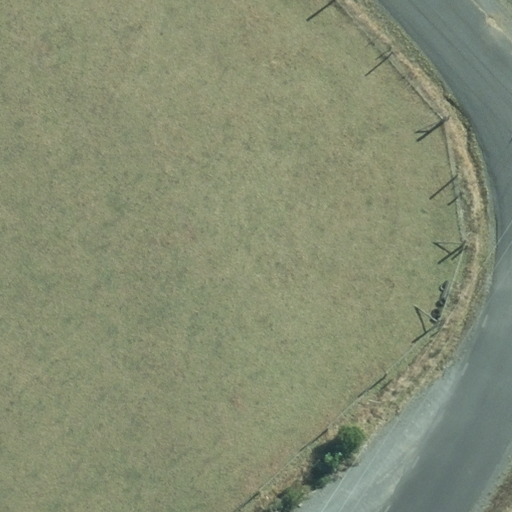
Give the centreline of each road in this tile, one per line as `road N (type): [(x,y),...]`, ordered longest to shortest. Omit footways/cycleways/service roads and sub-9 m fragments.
road 1 (unclassified): [(413,0),(479,90),(511,167)]
road 2 (unclassified): [(446,484),(511,350)]
